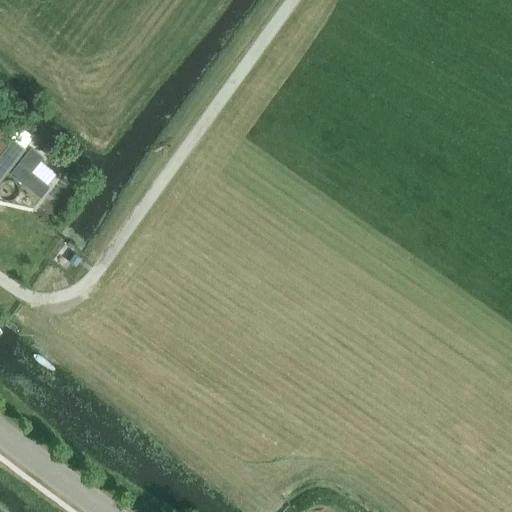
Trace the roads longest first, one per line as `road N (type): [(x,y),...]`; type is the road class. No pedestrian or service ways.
road 1 (track): [(99,265),(294,0)]
road 2 (secondary): [(106,511),(0,431)]
